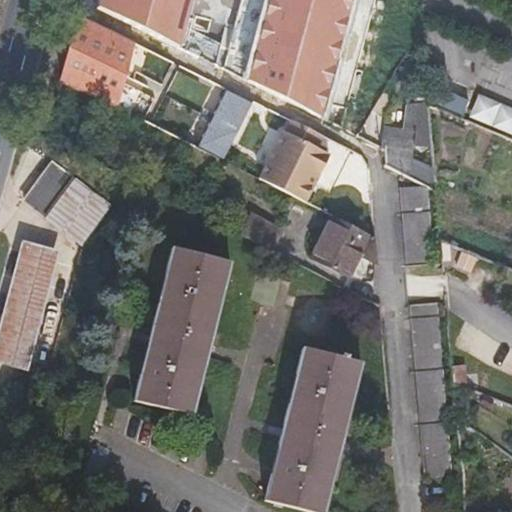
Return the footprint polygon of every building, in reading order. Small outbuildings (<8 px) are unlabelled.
[(98,0),(96,8),(182,50),(194,0),(98,0)] [(241,0),(224,70),(320,117),(326,104),(348,108),(376,0),(241,0)] [(78,17),(61,81),(116,108),(134,44),(78,17)] [(449,92),(446,66),(430,68),(434,103),(463,115),(469,100),(449,92)] [(253,101),(226,89),(196,148),(223,161),(253,101)] [(511,109),(475,94),(466,115),(511,134),(511,109)] [(407,102),(404,130),(388,128),(384,150),(387,166),(411,178),(413,154),(414,145),(432,144),(428,105),(428,101),(407,102)] [(282,129),(258,179),(291,195),(304,202),(328,154),(329,153),(317,147),(322,136),(291,120),(285,131),(282,129)] [(413,154),(411,178),(425,186),(429,188),(436,191),(435,185),(434,164),(413,154)] [(24,200),(84,244),(112,205),(52,161),(24,200)] [(429,188),(425,186),(400,187),(406,265),(435,263),(429,188)] [(353,213),(348,224),(355,227),(362,231),(367,220),(353,213)] [(249,214),(239,234),(273,251),(284,231),(249,214)] [(310,259),(348,278),(360,255),(377,263),(375,237),(362,231),(355,227),(348,224),(332,216),(310,259)] [(0,365),(4,366),(28,372),(61,250),(37,243),(22,239),(0,319),(0,365)] [(148,341),(133,401),(192,415),(207,357),(209,348),(212,334),(230,263),(171,248),(170,248),(152,323),(150,331),(148,341)] [(438,303),(410,305),(426,479),(453,477),(438,303)] [(264,501),(309,511),(324,511),(330,486),(340,447),(343,434),(361,363),(324,354),(311,350),(302,348),(283,424),(280,434),(277,450),(271,471),(264,501)] [(465,365),(451,366),(452,384),(467,389),(465,365)]
